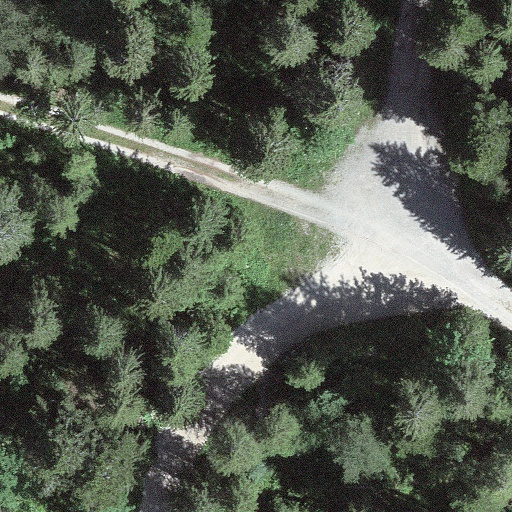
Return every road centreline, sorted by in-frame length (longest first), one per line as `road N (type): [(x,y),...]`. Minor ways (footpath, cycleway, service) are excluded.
road 1 (track): [(0,102),(415,242)]
road 2 (track): [(415,242),(253,356),(217,393),(166,486),(161,511)]
road 3 (track): [(421,0),(415,242)]
